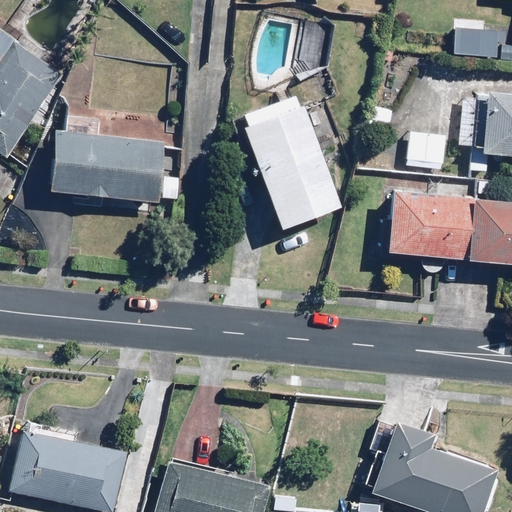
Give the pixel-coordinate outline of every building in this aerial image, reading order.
[(291,78),(327,64),(334,21),(302,15),(291,78)] [(62,70),(0,26),(0,149),(4,152),(62,70)] [(491,41),(452,37),(450,61),(489,64),(491,41)] [(511,92),(486,91),(486,93),(475,92),(470,167),(487,168),(488,152),(511,153),(511,92)] [(340,201),(306,102),(299,104),(295,93),(245,110),(249,122),(245,123),(279,222),(340,201)] [(181,175),(161,173),(165,138),(99,131),(100,117),(65,113),(63,127),(55,126),(49,186),(134,195),(178,200),(181,175)] [(446,135),(415,129),(407,163),(439,170),(446,135)] [(511,259),(511,196),(392,185),(386,247),(511,259)] [(434,430),(397,417),(372,488),(440,511),(481,511),(497,468),(429,444),(434,430)] [(128,447),(17,424),(4,487),(115,511),(128,447)] [(261,511),(269,480),(166,455),(152,511),(261,511)]
